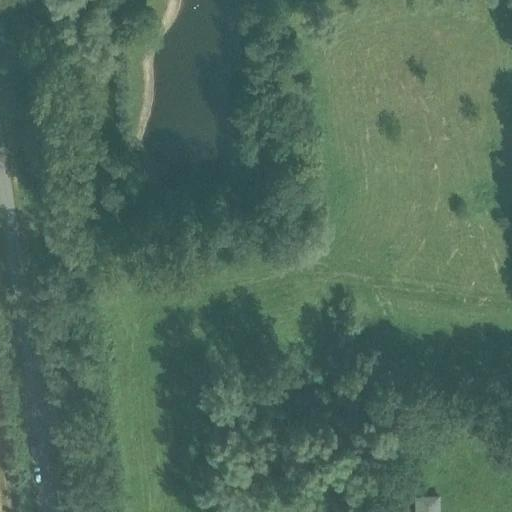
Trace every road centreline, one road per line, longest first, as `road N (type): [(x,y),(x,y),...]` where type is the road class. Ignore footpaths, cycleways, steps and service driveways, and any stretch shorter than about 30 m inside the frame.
road 1 (unclassified): [(52,511),(0,166)]
road 2 (track): [(393,511),(395,421),(511,418)]
